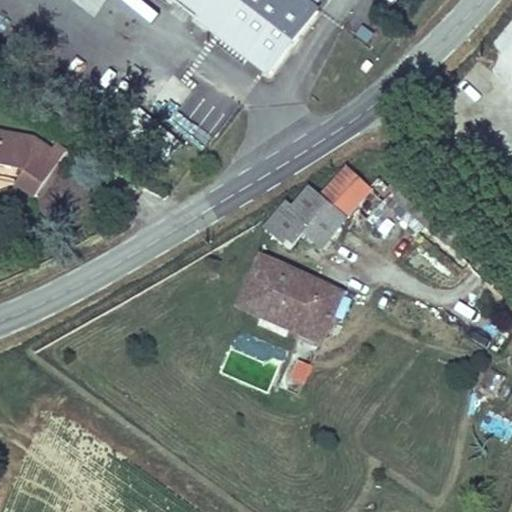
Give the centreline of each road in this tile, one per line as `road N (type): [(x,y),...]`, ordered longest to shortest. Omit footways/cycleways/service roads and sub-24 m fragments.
road 1 (tertiary): [(373,105),(88,280),(0,322)]
road 2 (unknown): [(264,117),(110,0)]
road 3 (residential): [(373,105),(511,234)]
road 4 (unknown): [(264,117),(360,0)]
road 5 (tertiary): [(480,0),(373,105)]
